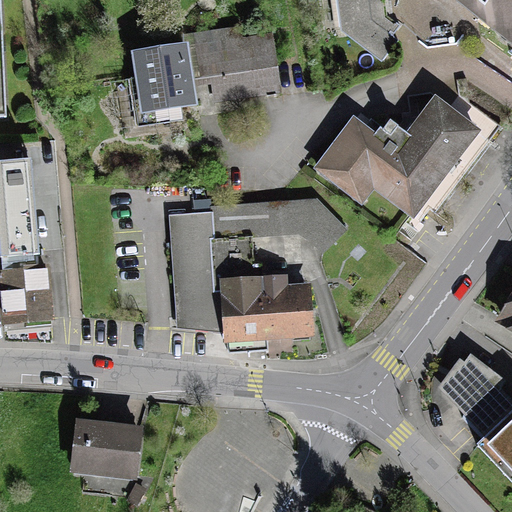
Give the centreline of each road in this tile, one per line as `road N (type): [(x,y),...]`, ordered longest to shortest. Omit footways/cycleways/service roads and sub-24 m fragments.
road 1 (residential): [(0,371),(307,388),(368,402)]
road 2 (unclassified): [(511,200),(368,402)]
road 3 (residential): [(368,402),(473,511)]
road 4 (unclassified): [(368,402),(289,511)]
